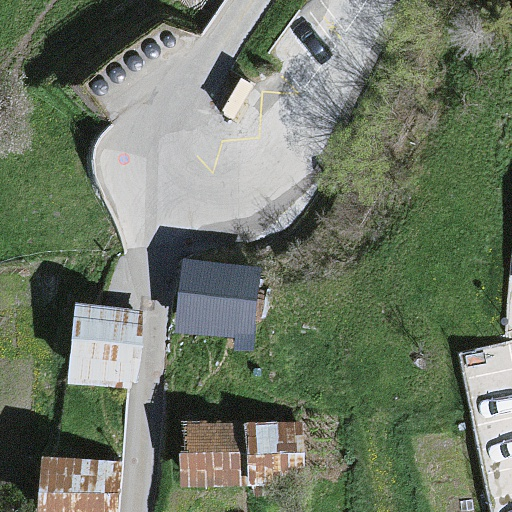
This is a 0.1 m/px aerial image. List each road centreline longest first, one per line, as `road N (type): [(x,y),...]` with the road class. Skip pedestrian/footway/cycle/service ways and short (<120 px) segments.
road 1 (residential): [(188,190),(150,293),(131,511)]
road 2 (unclassified): [(188,190),(243,196),(289,169),(377,0)]
road 3 (unclassified): [(243,0),(169,123),(165,163),(188,190)]
